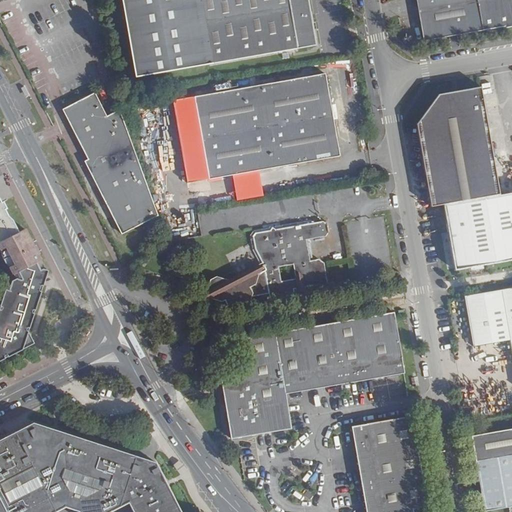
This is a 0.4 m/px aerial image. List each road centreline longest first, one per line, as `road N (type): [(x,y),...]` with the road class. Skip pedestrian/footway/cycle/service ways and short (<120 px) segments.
road 1 (residential): [(385,78),(460,511)]
road 2 (primary): [(240,511),(140,364)]
road 3 (tertiary): [(31,147),(91,274)]
road 4 (residential): [(511,56),(385,78)]
